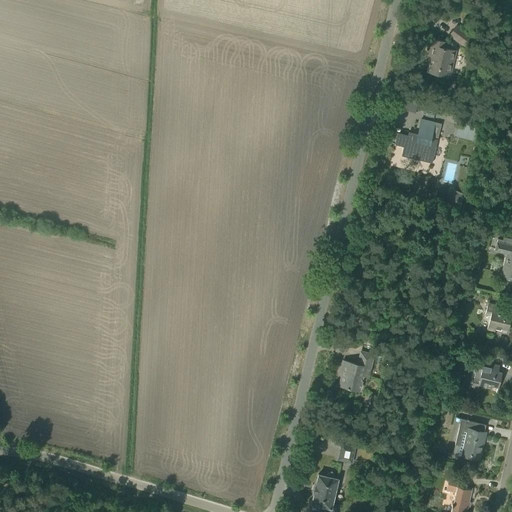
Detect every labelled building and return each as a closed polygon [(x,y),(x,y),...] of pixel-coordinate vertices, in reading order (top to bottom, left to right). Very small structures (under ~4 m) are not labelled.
[(469,28),(466,33),(456,26),(449,36),(466,47),(473,36),(475,32),(469,28)] [(430,58),(426,71),(436,74),(440,74),(441,70),(446,71),(447,71),(451,72),(456,50),(446,48),(447,42),(441,41),(431,38),(428,51),(431,52),(430,58)] [(460,117),(457,128),(478,133),(481,122),(460,117)] [(398,132),(395,144),(404,147),(401,156),(402,156),(411,158),(429,162),(432,163),(433,156),(437,139),(441,123),(434,122),(430,121),(421,119),(417,134),(408,131),(407,135),(398,132)] [(496,242),(494,251),(506,253),(501,275),(508,277),(511,277),(511,239),(503,237),(502,240),(497,239),(496,242)] [(487,303),(485,314),(490,315),(486,330),(494,332),(495,327),(508,329),(511,315),(507,314),(500,312),(501,306),(491,304),(487,303)] [(343,369),(339,385),(349,388),(358,390),(364,366),(370,367),(373,355),(370,354),(361,352),(358,364),(343,360),(341,369),(343,369)] [(491,364),(478,360),(472,385),(485,388),(486,384),(498,387),(501,373),(490,370),(491,364)] [(461,418),(455,444),(463,446),(461,455),(479,459),(483,442),(484,442),(487,431),(484,430),(485,424),(486,424),(456,417),(461,418)] [(351,462),(355,447),(341,444),(338,459),(351,462)] [(314,493),(311,504),(312,504),(313,504),(325,506),(324,510),(331,511),(336,511),(338,505),(332,504),(333,498),(337,479),(334,478),(335,477),(331,471),(326,475),(326,476),(319,474),(318,474),(315,485),(313,492),(314,493)] [(462,487),(464,481),(449,477),(446,490),(455,493),(450,511),(466,511),(472,489),(462,487)]
